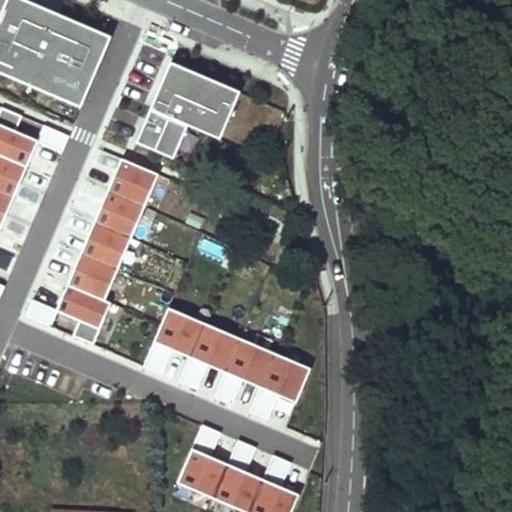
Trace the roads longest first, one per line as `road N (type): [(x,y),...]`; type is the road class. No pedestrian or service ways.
road 1 (tertiary): [(334,68),(326,158),(352,328),(348,511)]
road 2 (residential): [(334,68),(165,0)]
